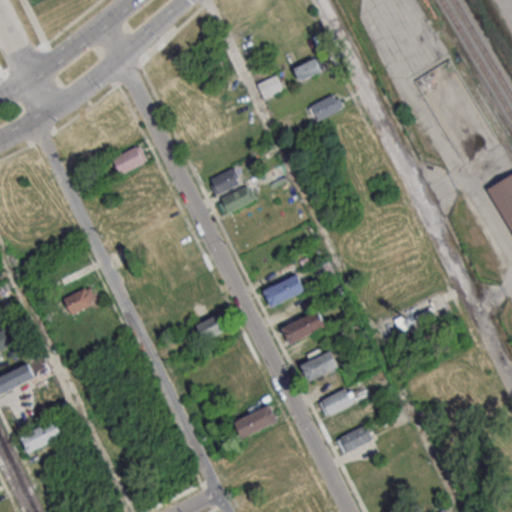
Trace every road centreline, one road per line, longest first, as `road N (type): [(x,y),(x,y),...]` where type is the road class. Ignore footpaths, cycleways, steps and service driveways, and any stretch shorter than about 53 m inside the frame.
road 1 (residential): [(345,511),(103,24)]
road 2 (residential): [(511,382),(317,0)]
road 3 (residential): [(215,493),(35,121)]
road 4 (tertiary): [(0,137),(76,91),(183,0)]
road 5 (tertiary): [(134,0),(0,94)]
